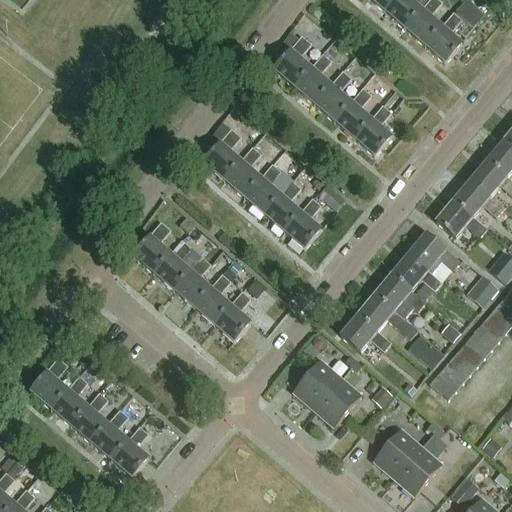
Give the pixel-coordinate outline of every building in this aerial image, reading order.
[(364,0),(384,17),(399,0),(364,0)] [(399,0),(384,17),(404,34),(421,14),(410,5),(413,0),(399,0)] [(433,1),(421,14),(404,34),(424,51),(441,32),(430,22),(441,8),(433,1)] [(484,19),(467,4),(454,19),(462,26),(464,23),(474,31),(484,19)] [(441,32),(424,51),(445,69),(462,49),(450,39),(462,26),(454,19),(453,18),(441,32)] [(302,42),(273,76),(294,93),(310,73),(299,64),(311,50),(302,42)] [(322,60),(310,73),(294,93),(313,110),(330,90),(319,81),(331,67),(322,60)] [(342,77),(330,90),(313,110),(334,127),(350,108),(339,98),(351,84),(342,77)] [(362,94),(350,108),(334,127),(354,145),(371,125),(359,115),(371,101),(362,94)] [(374,162),(393,140),(382,131),(392,119),(383,111),(372,124),(371,125),(354,145),(374,162)] [(231,135),(203,168),(223,186),(240,167),(229,157),(240,143),(231,135)] [(511,135),(503,146),(511,153),(511,135)] [(511,153),(503,146),(486,166),(506,183),(506,182),(511,175),(511,153)] [(252,153),(240,167),(223,186),(243,203),(260,184),(249,174),(260,161),(252,153)] [(486,166),(469,186),(489,203),(490,202),(499,191),(511,201),(511,186),(506,182),(506,183),(486,166)] [(272,170),(260,184),(243,203),(263,221),(280,201),(269,192),(280,178),(272,170)] [(469,186),(452,206),(472,223),(473,222),(482,211),(496,223),(503,214),(490,202),(489,203),(469,186)] [(292,188),(280,201),(263,221),(283,238),(300,219),(289,209),(300,195),(292,188)] [(300,219),(283,238),(304,255),(320,236),(308,226),(320,212),(312,205),(300,219)] [(452,206),(435,227),(455,243),(465,231),(479,243),(486,234),(473,222),(472,223),(452,206)] [(195,231),(186,223),(179,230),(188,238),(195,231)] [(161,229),(133,261),(153,279),(170,260),(159,250),(171,237),(161,229)] [(408,259),(428,276),(437,265),(451,276),(459,266),(445,254),(445,255),(425,238),(408,259)] [(181,246),(170,260),(153,279),(174,297),(190,277),(179,268),(191,254),(181,246)] [(505,289),(511,280),(511,263),(504,257),(489,276),(505,289)] [(441,287),(428,276),(408,259),(391,279),(411,296),(420,285),(434,296),(441,287)] [(202,264),(190,277),(174,297),(194,314),(210,295),(199,284),(210,271),(202,264)] [(425,308),(411,296),(391,279),(374,300),(405,326),(415,315),(417,317),(425,308)] [(222,281),(210,295),(194,314),(213,331),(230,311),(219,302),(231,289),(222,281)] [(482,314),(497,296),(481,283),(466,301),(482,314)] [(255,300),(262,292),(256,287),(249,295),(255,300)] [(230,311),(213,331),(233,348),(250,329),(239,319),(250,305),(241,298),(230,311)] [(410,345),(418,336),(405,326),(374,300),(357,320),(376,337),(386,325),(410,345)] [(511,318),(511,304),(507,300),(500,308),(511,318)] [(511,332),(511,331),(511,318),(500,308),(493,317),(511,332)] [(504,341),(511,332),(493,317),(486,325),(504,341)] [(390,348),(376,337),(357,320),(339,341),(359,357),(369,346),(383,357),(390,348)] [(497,349),(504,341),(486,325),(479,333),(497,349)] [(453,348),(461,339),(452,332),(445,341),(453,348)] [(490,357),(497,349),(479,333),(472,341),(490,357)] [(321,341),(316,341),(312,345),(313,351),(317,354),(323,354),(326,350),(326,344),(321,341)] [(483,365),(490,357),(472,341),(465,350),(483,365)] [(432,349),(420,363),(432,374),(445,359),(432,349)] [(476,374),(483,365),(465,350),(458,358),(476,374)] [(469,382),(476,374),(458,358),(450,366),(469,382)] [(344,368),(351,373),(356,366),(350,361),(344,368)] [(59,363),(30,396),(52,414),(68,395),(57,385),(69,371),(59,363)] [(313,416),(341,384),(320,366),(292,398),(313,416)] [(356,366),(351,373),(357,378),(363,371),(356,366)] [(462,390),(469,382),(450,366),(443,374),(462,390)] [(455,398),(462,390),(443,374),(436,383),(455,398)] [(80,381),(68,395),(52,414),(72,431),(88,412),(77,402),(89,388),(80,381)] [(447,407),(455,398),(436,383),(429,391),(447,407)] [(362,402),(341,384),(313,416),(334,434),(362,402)] [(381,412),(391,401),(383,393),(372,405),(381,412)] [(100,398),(88,412),(72,431),(92,449),(109,429),(97,420),(109,406),(100,398)] [(121,415),(109,429),(92,449),(112,466),(129,446),(117,437),(129,422),(121,415)] [(510,428),(511,425),(511,419),(508,416),(503,423),(510,428)] [(427,434),(433,439),(439,432),(432,427),(427,434)] [(129,446),(112,466),(132,482),(148,463),(137,454),(149,439),(141,432),(129,446)] [(439,432),(433,439),(439,444),(445,437),(439,432)] [(394,485),(421,453),(401,435),(373,467),(394,485)] [(499,452),(490,445),(483,453),(491,460),(499,452)] [(442,471),(421,453),(394,485),(414,503),(442,471)] [(7,478),(0,485),(0,511),(12,511),(15,509),(4,499),(16,485),(7,478)] [(509,486),(501,479),(496,485),(504,492),(509,486)] [(463,511),(479,494),(467,483),(451,502),(462,511),(463,511)] [(27,495),(15,509),(12,511),(27,511),(36,503),(27,495)]
